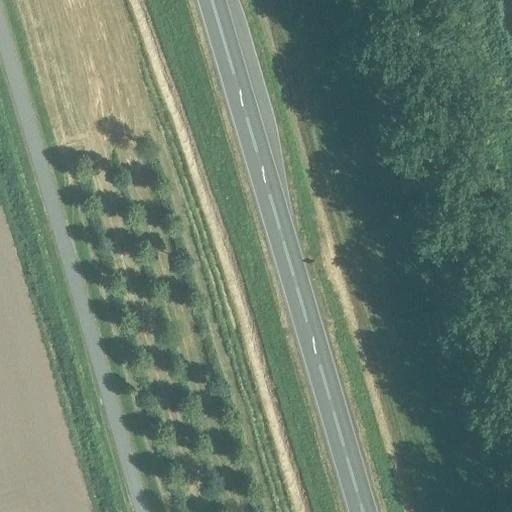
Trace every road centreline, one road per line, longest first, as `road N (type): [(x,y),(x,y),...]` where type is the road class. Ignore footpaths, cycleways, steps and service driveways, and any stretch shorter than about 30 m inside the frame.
road 1 (trunk): [(365,511),(214,0)]
road 2 (unclassified): [(140,511),(0,32)]
